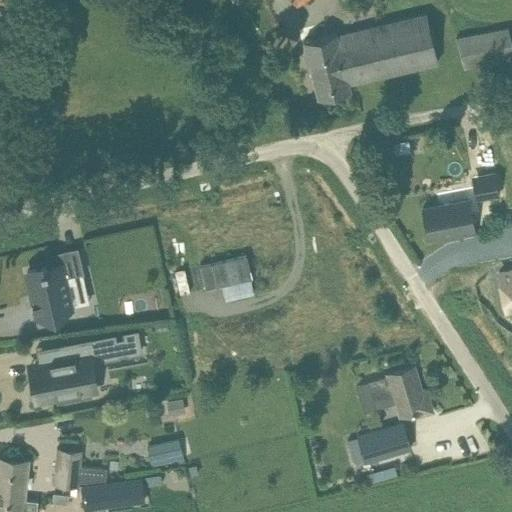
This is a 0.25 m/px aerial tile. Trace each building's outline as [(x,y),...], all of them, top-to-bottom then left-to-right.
[(336,34),(335,32),(304,40),(319,98),(350,90),(348,83),(437,61),(426,12),(336,34)] [(458,36),(464,67),(511,57),(511,42),(510,37),(507,26),(458,36)] [(498,194),(496,182),(474,186),(477,198),(498,194)] [(422,207),(428,237),(444,234),(444,237),(475,231),(469,199),(422,207)] [(229,246),(278,235),(270,202),(222,213),(229,246)] [(180,257),(229,246),(222,213),(173,224),(180,257)] [(84,273),(78,246),(49,252),(50,254),(51,253),(53,265),(27,271),(34,301),(32,302),(32,303),(34,302),(35,307),(33,307),(33,308),(35,308),(37,314),(70,306),(63,277),(80,273),(83,272),(83,273),(84,273)] [(205,288),(252,277),(247,253),(200,264),(205,288)] [(511,270),(495,273),(501,309),(511,306),(511,270)] [(170,289),(196,284),(194,273),(168,278),(170,289)] [(37,374),(32,375),(35,389),(39,388),(41,399),(73,393),(74,398),(92,395),(89,383),(94,382),(90,361),(141,351),(136,330),(138,330),(138,328),(122,331),(123,337),(116,338),(115,333),(59,343),(62,358),(35,363),(37,374)] [(388,374),(368,380),(373,396),(392,390),(396,401),(397,407),(400,415),(412,411),(413,416),(433,410),(426,387),(421,389),(414,365),(404,367),(395,370),(387,373),(388,374)] [(167,400),(169,414),(184,411),(182,398),(167,400)] [(357,436),(347,439),(354,462),(364,459),(364,461),(411,447),(403,420),(356,434),(357,436)] [(153,464),(183,457),(178,436),(148,443),(153,464)] [(80,455),(80,451),(59,449),(55,481),(71,483),(70,495),(75,496),(77,482),(106,478),(107,468),(88,466),(89,456),(80,455)] [(0,511),(35,511),(36,509),(37,500),(24,499),(28,459),(23,458),(21,453),(5,452),(2,456),(0,456),(0,511)] [(139,477),(80,485),(83,509),(143,501),(139,477)]
